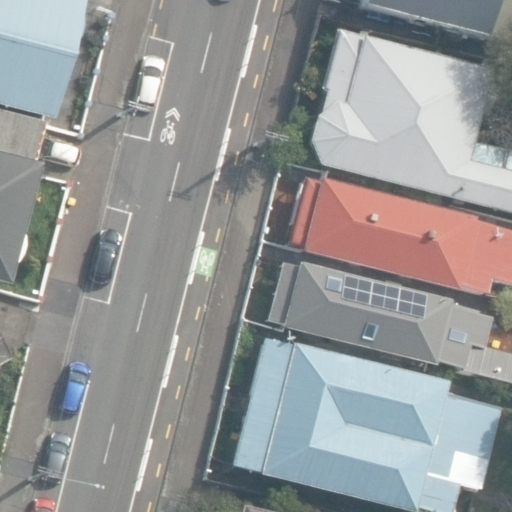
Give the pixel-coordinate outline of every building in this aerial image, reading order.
[(0,0),(0,106),(50,120),(69,48),(76,36),(79,24),(78,12),(81,0),(0,0)] [(511,0),(356,0),(355,9),(511,50),(511,0)] [(511,150),(467,139),(477,100),(488,103),(492,86),(482,83),(485,74),(356,40),(353,43),(334,39),(314,117),(310,118),(304,146),(314,167),(511,217),(511,150)] [(0,284),(6,286),(37,168),(28,166),(39,125),(0,114),(0,284)] [(452,289),(483,296),(486,282),(511,287),(511,285),(511,283),(511,236),(467,225),(468,220),(314,182),(313,185),(298,182),(282,247),(295,250),(295,253),(449,291),(450,287),(453,288),(452,289)] [(429,363),(511,383),(511,358),(479,350),(487,319),(471,315),(471,314),(444,307),(444,305),(278,264),(264,320),(262,320),(262,321),(278,325),(276,330),(428,367),(429,363)] [(409,511),(409,510),(416,511),(448,511),(455,486),(476,491),(496,409),(439,395),(441,385),(286,347),(285,348),(259,342),(228,468),(255,475),(254,477),(396,511),(409,511)] [(0,363),(8,360),(0,346),(0,363)]
